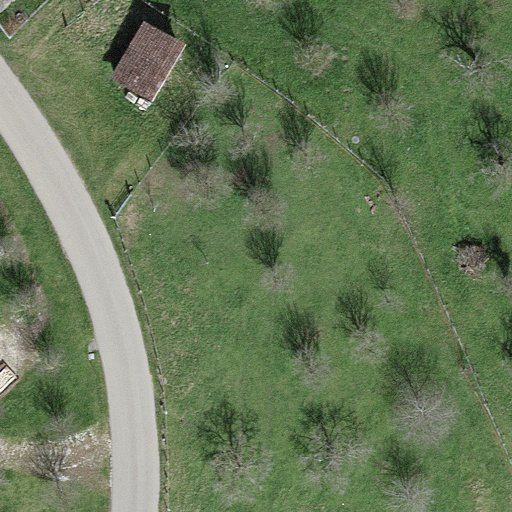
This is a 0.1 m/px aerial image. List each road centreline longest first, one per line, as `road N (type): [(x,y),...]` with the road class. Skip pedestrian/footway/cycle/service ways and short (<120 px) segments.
road 1 (unclassified): [(108,291),(128,390),(129,511)]
road 2 (residential): [(0,99),(108,291)]
